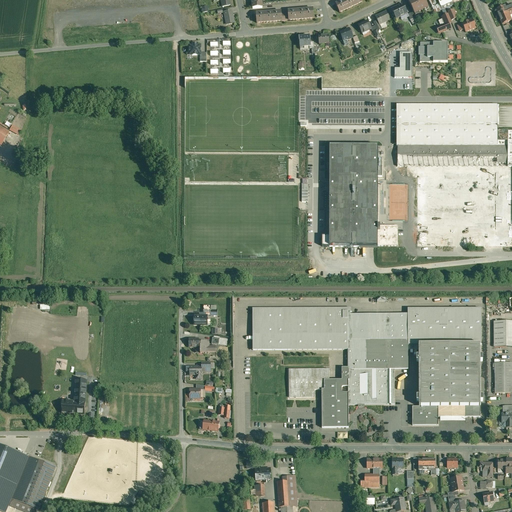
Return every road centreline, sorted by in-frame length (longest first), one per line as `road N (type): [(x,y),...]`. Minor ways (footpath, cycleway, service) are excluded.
road 1 (residential): [(0,433),(467,448)]
road 2 (unclassified): [(246,32),(0,53)]
road 3 (unknown): [(169,439),(157,464),(85,471),(70,480),(53,511)]
